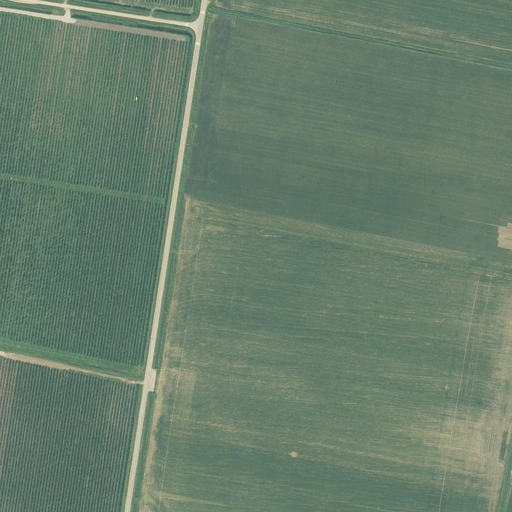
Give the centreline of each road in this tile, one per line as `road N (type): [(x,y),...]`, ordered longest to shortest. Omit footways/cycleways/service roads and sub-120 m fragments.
road 1 (tertiary): [(126,511),(199,27)]
road 2 (unclassified): [(199,27),(24,0)]
